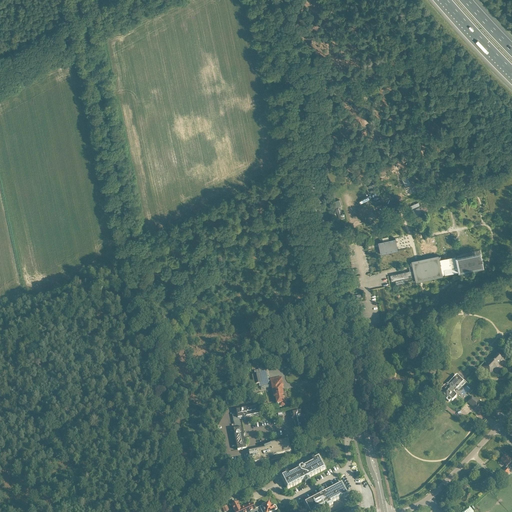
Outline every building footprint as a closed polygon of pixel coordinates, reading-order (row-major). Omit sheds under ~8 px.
[(404,176),(403,177),(403,178),(402,179),(406,187),(411,184),(407,176),(405,177),(404,176)] [(395,238),(378,242),(381,254),(398,251),(395,238)] [(411,270),(390,275),(392,281),(416,276),(417,279),(414,280),(414,281),(419,280),(419,279),(422,279),(444,274),(445,274),(458,271),(484,265),(481,250),(455,255),(441,258),(440,255),(410,262),(411,265),(410,265),(411,270)] [(497,365),(503,359),(497,354),(487,365),(486,364),(483,368),(490,374),(498,366),(497,365)] [(270,379),(271,381),(269,381),(266,370),(264,371),(264,369),(262,370),(261,368),(258,369),(259,374),(252,375),(254,385),(259,384),(259,386),(269,384),(270,388),(272,387),(274,397),(276,397),(277,404),(280,403),(280,404),(281,405),(282,405),(283,405),(284,404),(283,400),(282,398),(284,398),(281,387),(283,386),(281,377),(270,379)] [(441,391),(441,392),(443,393),(441,395),(449,402),(451,400),(451,401),(452,401),(453,401),(453,400),(456,397),(456,396),(456,395),(453,393),(454,391),(453,391),(455,389),(456,390),(463,381),(457,375),(445,387),(445,386),(444,386),(444,387),(441,390),(441,391)] [(480,403),(472,397),(468,403),(475,409),(480,403)] [(245,409),(246,417),(259,414),(257,407),(245,409)] [(294,421),(302,420),(301,411),(299,412),(298,408),(290,409),(291,415),(293,414),(294,417),(293,417),(292,420),(294,422),(294,421)] [(246,417),(245,409),(236,410),(237,412),(235,412),(232,416),(234,424),(239,423),(238,418),(242,418),(245,420),(246,417)] [(302,420),(294,421),(297,434),(305,432),(302,420)] [(235,438),(243,436),(245,434),(243,432),(242,432),(242,428),(240,428),(239,423),(234,424),(235,429),(234,429),(235,438)] [(238,450),(246,449),(243,436),(235,438),(238,450)] [(268,445),(271,458),(273,457),(273,456),(291,452),(288,440),(270,444),(268,445)] [(269,458),(271,458),(268,445),(264,447),(264,449),(249,452),(251,464),(269,460),(269,458)] [(511,466),(511,461),(506,455),(501,460),(507,467),(496,476),(500,481),(510,473),(507,470),(511,466)] [(326,469),(319,456),(314,459),(314,458),(311,459),(312,461),(304,466),(303,464),(296,468),(297,470),(288,474),(287,472),(285,473),(285,474),(280,476),(287,489),(306,479),(308,482),(310,480),(309,478),(326,469)] [(349,496),(342,483),(325,491),(324,489),(319,492),(320,494),(303,503),(308,511),(314,511),(315,511),(325,506),(326,508),(333,504),(332,503),(343,497),(344,499),(349,496)] [(253,504),(241,509),(237,502),(232,505),(234,511),(250,511),(256,510),(255,509),(253,504)] [(273,511),(275,511),(277,510),(277,509),(276,506),(274,506),(271,507),(269,503),(265,505),(262,506),(262,507),(260,508),(261,511),(273,511)]
